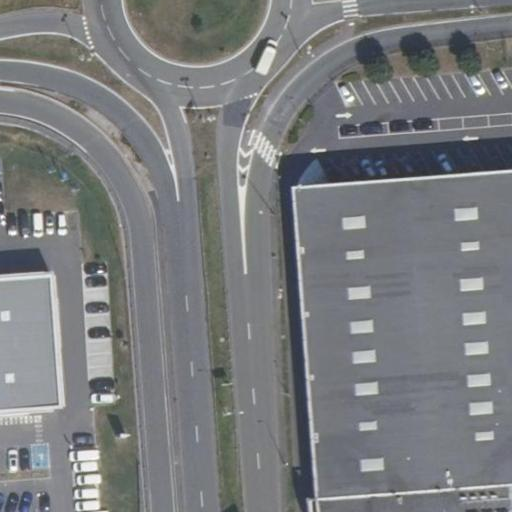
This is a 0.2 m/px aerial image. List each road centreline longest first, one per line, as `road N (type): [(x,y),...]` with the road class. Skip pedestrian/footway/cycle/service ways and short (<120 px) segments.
road 1 (secondary): [(0,101),(70,123),(109,150),(134,196),(146,240),(164,511)]
road 2 (unclassified): [(239,278),(276,117),(314,75),(369,43),(511,24)]
road 3 (secondary): [(0,72),(78,88),(126,115),(158,161),(187,257)]
road 4 (unclassified): [(187,257),(206,511)]
road 5 (unclassified): [(255,511),(239,278)]
road 6 (unclassified): [(239,278),(230,140),(245,76)]
road 7 (unclassified): [(163,82),(184,155),(187,257)]
road 8 (unclassified): [(287,26),(349,8),(452,0)]
